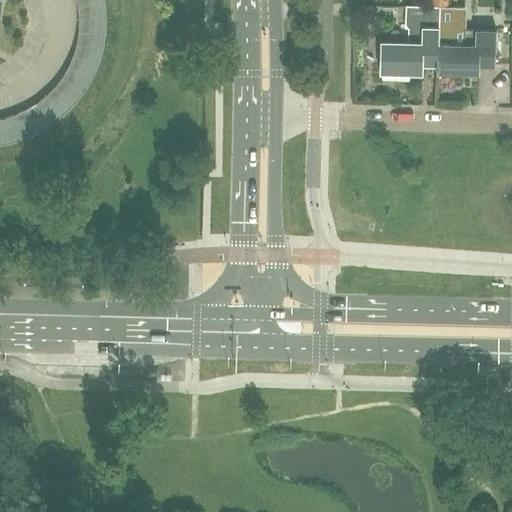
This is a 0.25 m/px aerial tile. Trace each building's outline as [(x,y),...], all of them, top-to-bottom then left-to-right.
[(78,8),(80,20),(107,19),(105,3),(78,8)] [(440,7),(406,6),(405,29),(408,29),(408,43),(381,42),(381,72),(423,73),(423,57),(438,57),(438,74),(440,7)] [(443,7),(440,7),(438,74),(480,75),(480,58),(495,58),(496,29),(468,29),(467,44),(457,44),(457,26),(442,25),(443,7)] [(106,35),(107,19),(80,20),(79,32),(106,35)] [(77,45),(104,50),(106,35),(79,32),(77,45)] [(77,45),(74,56),(100,65),(104,50),(77,45)] [(74,56),(69,68),(93,80),(100,65),(74,56)] [(93,80),(69,68),(63,79),(86,93),(93,80)] [(63,79),(56,88),(76,106),(86,93),(63,79)] [(76,106),(56,88),(47,97),(65,117),(76,106)] [(47,97),(37,105),(53,127),(65,117),(47,97)] [(37,105),(27,111),(39,135),(53,127),(37,105)] [(27,111),(16,116),(25,142),(39,135),(27,111)] [(16,116),(4,120),(10,146),(25,142),(16,116)] [(4,120),(0,120),(0,148),(10,146),(4,120)]
